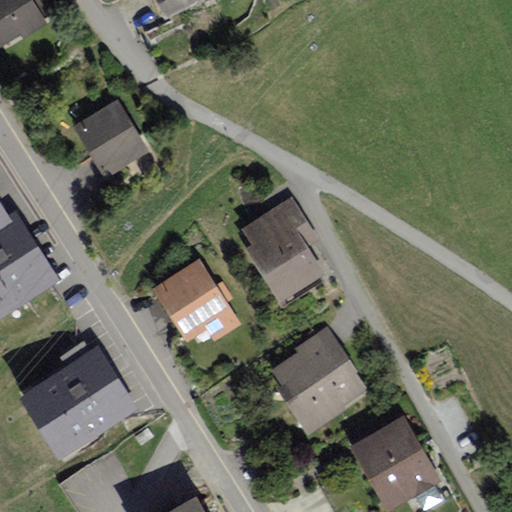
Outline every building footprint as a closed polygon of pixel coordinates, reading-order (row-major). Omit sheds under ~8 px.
[(0,0),(0,44),(9,57),(51,29),(31,0),(0,0)] [(152,0),(166,26),(220,0),(152,0)] [(124,107),(79,137),(107,178),(152,147),(124,107)] [(0,190),(0,328),(69,284),(25,211),(16,216),(0,190)] [(259,247),(250,252),(287,310),(334,279),(301,231),(313,223),(294,198),(248,230),(259,247)] [(202,262),(153,292),(185,348),(211,334),(218,345),(244,326),(202,262)] [(300,354),(276,372),(288,388),(283,390),(313,436),(372,392),(328,329),(297,350),(300,354)] [(140,421),(98,347),(24,394),(64,463),(140,421)] [(413,422),(356,453),(387,510),(444,479),(413,422)] [(216,511),(212,503),(195,511),(216,511)]
